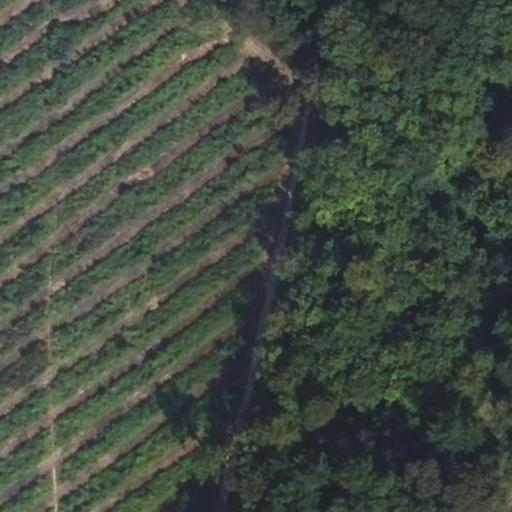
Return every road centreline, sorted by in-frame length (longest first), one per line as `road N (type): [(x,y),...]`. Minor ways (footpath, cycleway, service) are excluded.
road 1 (track): [(222,511),(333,0)]
road 2 (track): [(56,0),(72,511)]
road 3 (track): [(511,260),(198,0)]
